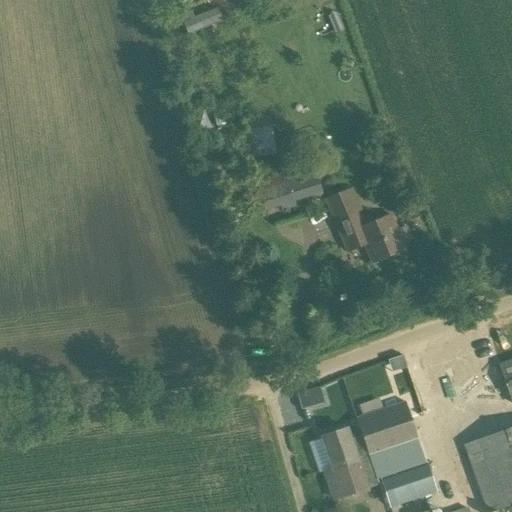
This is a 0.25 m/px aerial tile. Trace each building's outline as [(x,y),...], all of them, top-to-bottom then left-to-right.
[(247,159),(275,155),(271,128),(243,132),(247,159)] [(287,153),(304,147),(299,134),(282,140),(287,153)] [(323,204),(310,166),(251,185),(261,213),(280,207),(284,218),(295,214),(292,203),(311,197),(314,207),(323,204)] [(364,245),(363,246),(372,266),(407,250),(405,244),(412,241),(405,226),(398,229),(392,216),(366,227),(365,224),(357,228),(364,245)] [(511,363),(501,367),(511,399),(511,363)] [(301,410),(312,407),(308,391),(296,394),(301,410)] [(375,478),(426,462),(407,402),(357,419),(363,436),(351,440),(347,428),(321,436),(332,469),(324,471),(334,500),(367,489),(366,486),(377,483),(375,478)] [(485,511),(492,511),(511,505),(511,427),(462,446),(485,511)] [(375,478),(377,483),(378,483),(376,478),(380,477),(390,510),(437,494),(426,462),(375,478)]
